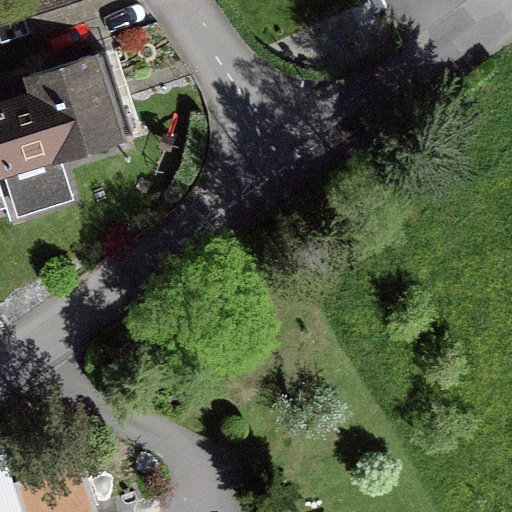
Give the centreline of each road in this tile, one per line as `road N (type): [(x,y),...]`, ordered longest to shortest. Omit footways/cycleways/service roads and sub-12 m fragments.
road 1 (residential): [(294,154),(0,370)]
road 2 (residential): [(511,4),(294,154)]
road 3 (residential): [(294,154),(176,0)]
